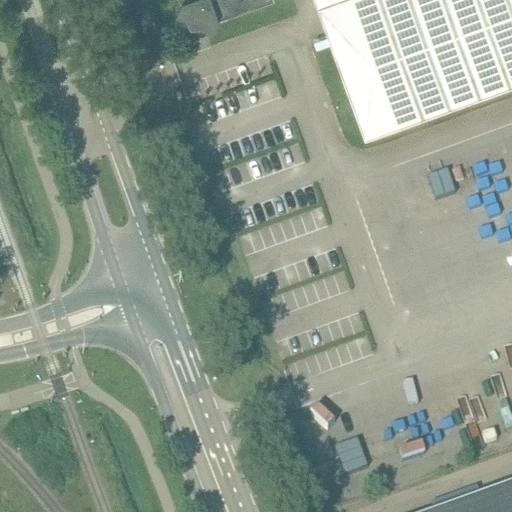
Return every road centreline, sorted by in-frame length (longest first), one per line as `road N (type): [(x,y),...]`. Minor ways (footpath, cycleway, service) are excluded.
road 1 (unknown): [(75,92),(197,48),(259,38),(295,52),(320,100),(332,153)]
road 2 (unclassified): [(147,296),(42,0)]
road 3 (unclassified): [(250,511),(177,332),(155,314)]
road 4 (unknown): [(332,153),(394,356)]
road 5 (unclassified): [(155,314),(155,367),(211,511)]
road 6 (unknown): [(210,412),(394,356)]
road 7 (unknown): [(332,153),(511,92)]
road 8 (unclassified): [(147,296),(0,342)]
road 9 (unknown): [(369,511),(511,461)]
road 10 (unknown): [(394,356),(511,315)]
